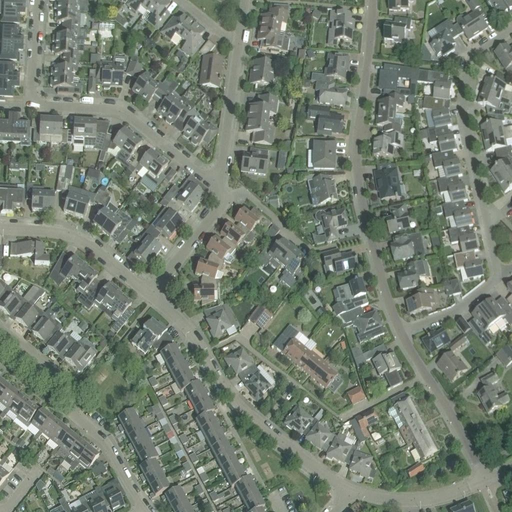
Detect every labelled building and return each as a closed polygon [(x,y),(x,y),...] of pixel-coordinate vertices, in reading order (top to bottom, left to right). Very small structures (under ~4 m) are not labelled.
[(81,0),(64,0),(64,2),(58,2),(58,3),(55,4),(54,9),(57,11),(57,13),(81,13),(77,13),(77,7),(81,7),(81,0)] [(141,7),(147,12),(156,0),(131,0),(127,6),(136,13),(141,7)] [(164,0),(156,0),(147,12),(153,17),(148,23),(157,30),(168,17),(163,13),(170,4),(164,0)] [(389,0),(389,11),(399,11),(401,11),(401,10),(409,10),(410,3),(413,3),(413,0),(389,0)] [(465,0),(474,13),(482,7),(476,0),(465,0)] [(511,0),(490,0),(487,2),(489,4),(494,12),(497,11),(502,18),(507,15),(509,18),(509,17),(508,16),(511,13),(511,12),(511,11),(511,0)] [(0,5),(0,14),(2,15),(1,22),(9,23),(19,23),(19,13),(25,13),(26,7),(0,5)] [(262,16),(260,28),(279,31),(280,24),(286,25),(287,23),(288,13),(289,7),(274,6),(273,10),(270,10),(269,17),(262,16)] [(314,10),(311,16),(315,19),(319,12),(314,10)] [(337,40),(351,41),(352,28),(353,28),(354,21),(349,21),(350,14),(340,13),(332,12),(331,22),(333,22),(332,31),(330,30),(329,45),(337,45),(337,40)] [(63,23),(63,29),(80,30),(81,13),(57,13),(57,23),(63,23)] [(458,25),(461,28),(456,32),(459,36),(463,33),(464,34),(465,34),(469,42),(488,30),(482,21),(477,13),(475,14),(467,19),(466,19),(466,18),(465,18),(464,17),(463,17),(462,17),(461,18),(460,18),(459,19),(459,20),(458,20),(458,21),(458,22),(458,23),(458,24),(458,25)] [(118,15),(114,20),(118,24),(122,19),(118,15)] [(176,35),(181,40),(194,24),(184,16),(177,24),(172,20),(161,33),(171,41),(176,35)] [(385,44),(385,42),(405,44),(406,31),(410,32),(412,21),(398,19),(398,26),(387,24),(384,44),(385,44)] [(441,55),(444,58),(455,51),(452,48),(456,45),(453,40),(459,36),(456,32),(449,21),(435,30),(439,36),(432,40),(434,44),(431,46),(438,57),(441,55)] [(194,24),(181,40),(187,44),(182,50),(192,58),(202,45),(197,41),(204,32),(194,24)] [(0,33),(0,42),(24,44),(24,38),(18,37),(19,27),(1,26),(1,34),(0,33)] [(278,38),(279,31),(260,28),(258,41),(263,42),(262,49),(271,50),(271,53),(279,54),(280,51),(288,53),(290,40),(278,38)] [(63,29),(63,35),(56,34),(56,36),(53,37),(53,42),(56,44),(56,45),(75,46),(84,46),(84,40),(79,39),(80,30),(63,29)] [(144,39),(141,42),(147,47),(151,42),(147,39),(144,39)] [(152,41),(147,47),(152,51),(156,47),(156,44),(152,41)] [(209,41),(199,53),(202,55),(207,56),(215,46),(209,41)] [(23,50),(24,44),(0,42),(0,59),(7,60),(17,60),(17,50),(23,50)] [(55,55),(61,56),(61,62),(78,63),(78,52),(74,52),(75,46),(56,45),(56,46),(53,47),(52,53),(55,54),(55,55)] [(511,48),(510,50),(507,47),(496,55),(506,71),(511,66),(511,48)] [(329,55),(328,60),(328,63),(330,63),(329,69),(325,69),(323,77),(328,78),(334,79),(344,80),(345,72),(347,72),(348,68),(349,58),(339,57),(329,55)] [(131,62),(126,74),(132,76),(137,64),(139,59),(134,57),(131,62)] [(278,58),(275,58),(265,57),(264,64),(254,62),(253,74),(252,74),(250,84),(271,87),(274,66),(277,66),(278,58)] [(113,64),(112,87),(122,88),(123,69),(126,69),(126,61),(126,59),(114,58),(113,64)] [(206,58),(205,58),(204,58),(200,86),(219,88),(220,81),(221,81),(221,79),(220,79),(222,60),(206,58)] [(54,76),(54,78),(73,79),(73,73),(77,73),(78,63),(61,62),(61,68),(54,67),(54,69),(51,70),(51,75),(54,76)] [(0,79),(20,81),(20,75),(14,74),(15,64),(5,63),(0,63),(0,79)] [(111,87),(112,87),(113,64),(97,63),(96,80),(102,80),(102,86),(103,86),(104,90),(109,90),(111,87)] [(143,67),(137,64),(132,76),(138,79),(143,67)] [(414,70),(387,67),(386,74),(382,74),(380,90),(396,91),(397,82),(399,82),(399,79),(413,81),(414,70)] [(132,90),(140,97),(152,82),(148,78),(150,75),(147,72),(132,90)] [(445,101),(450,102),(452,86),(449,86),(449,83),(448,83),(450,76),(420,72),(418,83),(436,86),(434,99),(434,100),(445,101)] [(485,89),(484,92),(511,101),(511,94),(505,93),(507,86),(509,87),(511,82),(498,72),(495,82),(486,80),(483,88),(485,89)] [(51,79),(50,86),(53,87),(53,88),(58,88),(60,89),(59,94),(57,94),(81,95),(81,85),(78,85),(73,85),(73,79),(54,78),(51,79)] [(20,81),(0,79),(0,96),(13,97),(13,87),(19,87),(20,81)] [(157,86),(152,82),(140,97),(148,104),(152,99),(157,103),(168,89),(160,83),(157,86)] [(317,91),(321,92),(320,103),(323,104),(334,105),(344,107),(346,92),(337,91),(333,91),(333,88),(334,84),(324,83),(318,82),(317,91)] [(178,103),(174,100),(177,97),(173,94),(168,89),(157,103),(162,106),(158,111),(166,118),(178,103)] [(501,104),(511,108),(511,103),(511,101),(484,92),(480,104),(484,106),(484,107),(485,107),(486,107),(490,108),(491,116),(504,117),(503,111),(499,110),(501,104)] [(248,119),(267,122),(268,114),(276,115),(278,100),(261,97),(260,107),(250,106),(248,119)] [(379,102),(378,114),(396,115),(397,108),(403,108),(403,98),(389,97),(389,103),(379,102)] [(182,123),(193,110),(195,108),(182,98),(178,103),(166,118),(167,119),(165,121),(170,125),(173,124),(174,124),(178,119),(182,123)] [(432,112),(436,129),(448,127),(452,126),(449,111),(446,111),(445,108),(444,108),(445,101),(434,100),(434,99),(425,98),(423,111),(432,112)] [(302,108),(301,117),(308,118),(308,120),(319,122),(319,124),(318,131),(318,134),(321,134),(331,135),(331,133),(341,134),(343,119),(328,117),(329,110),(319,109),(309,107),(309,109),(302,108)] [(191,139),(203,124),(208,117),(204,114),(201,117),(193,110),(182,123),(183,123),(187,127),(183,132),(184,133),(183,136),(187,139),(190,138),(191,139)] [(396,115),(378,114),(377,126),(386,127),(386,133),(392,134),(401,134),(401,128),(402,126),(403,123),(402,122),(403,116),(396,115)] [(3,142),(12,143),(13,116),(7,116),(7,122),(0,121),(0,142),(2,142),(3,142)] [(20,116),(13,116),(12,143),(21,143),(21,140),(29,140),(29,133),(30,123),(19,122),(20,116)] [(487,125),(487,126),(481,127),(483,136),(485,136),(485,140),(511,133),(511,127),(504,129),(502,123),(505,122),(504,117),(491,116),(493,125),(489,126),(489,125),(487,125)] [(52,120),(40,119),(40,130),(34,129),(33,142),(50,143),(52,120)] [(267,122),(248,119),(246,132),(256,134),(255,144),(271,146),(274,130),(266,129),(267,122)] [(50,143),(51,143),(67,144),(68,131),(62,131),(63,120),(52,120),(50,143)] [(84,147),(85,139),(86,122),(74,121),(74,132),(68,131),(67,144),(73,144),(73,147),(84,147)] [(97,122),(86,122),(85,139),(84,147),(95,148),(97,122)] [(198,144),(199,145),(203,140),(208,144),(219,131),(211,125),(211,124),(208,127),(203,124),(191,139),(192,139),(191,142),(195,146),(198,144)] [(439,143),(441,154),(453,152),(457,151),(454,136),(453,136),(453,135),(450,136),(448,127),(452,126),(448,127),(436,129),(427,131),(430,145),(439,143)] [(133,137),(124,130),(118,138),(113,144),(111,141),(112,137),(106,135),(103,147),(101,152),(105,153),(108,154),(110,154),(116,159),(118,156),(121,152),(122,151),(133,137)] [(97,146),(103,147),(106,135),(101,133),(101,134),(99,140),(97,146)] [(511,133),(485,140),(488,152),(493,151),(493,152),(494,152),(494,151),(498,150),(500,157),(511,153),(511,152),(511,148),(511,147),(511,146),(511,133)] [(403,137),(393,136),(389,136),(389,142),(376,141),(374,157),(393,159),(394,148),(402,148),(403,137)] [(131,166),(139,156),(135,153),(141,144),(142,142),(135,137),(133,138),(133,137),(122,151),(121,152),(118,156),(126,163),(123,166),(128,170),(131,166)] [(309,168),(314,169),(334,169),(335,142),(315,142),(314,160),(309,160),(309,168)] [(254,156),(244,155),(241,176),(242,176),(242,173),(259,175),(265,175),(267,166),(269,152),(255,150),(254,156)] [(444,168),(447,179),(459,177),(463,176),(459,161),(457,161),(456,158),(455,159),(453,152),(457,151),(453,152),(441,154),(433,156),(435,170),(444,168)] [(142,179),(144,177),(159,159),(151,152),(144,160),(139,156),(131,166),(128,170),(133,174),(136,171),(139,173),(138,175),(142,179)] [(279,153),(277,170),(285,171),(287,154),(279,153)] [(511,154),(511,153),(500,157),(502,165),(498,167),(497,168),(497,167),(496,168),(496,169),(492,171),(499,182),(511,173),(511,154)] [(160,160),(159,159),(144,177),(145,177),(158,188),(164,180),(166,178),(161,174),(168,166),(167,165),(167,163),(162,159),(160,160)] [(97,166),(97,169),(100,171),(103,171),(105,168),(104,165),(101,163),(97,166)] [(56,191),(62,192),(64,179),(65,174),(66,167),(61,166),(59,178),(56,191)] [(98,179),(100,172),(89,170),(88,177),(98,179)] [(169,183),(171,181),(177,173),(172,170),(166,178),(164,180),(169,183)] [(397,170),(378,173),(375,174),(378,191),(380,190),(382,202),(392,200),(401,198),(397,170)] [(121,178),(113,172),(109,177),(117,183),(121,178)] [(511,173),(499,182),(501,185),(500,186),(505,194),(510,190),(510,191),(511,190),(511,189),(511,173)] [(191,186),(184,195),(198,206),(205,197),(201,194),(205,188),(191,177),(186,182),(191,186)] [(319,194),(311,196),(314,206),(331,202),(331,203),(333,203),(333,202),(337,201),(334,189),(333,189),(332,183),(329,184),(327,177),(320,179),(313,181),(314,188),(317,188),(319,194)] [(450,193),(452,204),(464,202),(468,201),(465,186),(462,186),(461,183),(460,184),(459,177),(447,179),(438,181),(441,195),(450,193)] [(70,180),(64,179),(62,192),(68,193),(70,180)] [(1,213),(7,214),(8,187),(0,186),(0,207),(1,207),(1,213)] [(8,187),(7,214),(13,214),(14,208),(24,209),(25,199),(25,191),(24,191),(24,186),(18,186),(18,187),(8,187)] [(32,211),(43,212),(44,194),(33,193),(33,188),(27,187),(26,200),(32,201),(32,211)] [(62,192),(61,199),(67,201),(67,203),(64,212),(74,216),(80,199),(82,191),(69,188),(68,193),(62,192)] [(95,202),(98,204),(105,193),(99,190),(96,196),(93,201),(95,202)] [(80,199),(74,216),(85,219),(87,212),(90,203),(93,205),(95,202),(93,201),(96,196),(82,191),(80,199)] [(169,204),(179,212),(183,208),(191,214),(198,206),(184,195),(179,191),(169,204)] [(113,217),(119,210),(118,210),(118,211),(110,204),(111,202),(110,201),(109,203),(106,202),(109,197),(110,195),(105,193),(98,204),(104,207),(103,209),(104,211),(93,224),(102,231),(113,217)] [(55,195),(44,194),(43,212),(54,212),(55,195)] [(274,197),(269,197),(270,209),(275,208),(278,208),(276,196),(274,197)] [(469,227),(473,226),(470,211),(467,211),(467,208),(465,209),(464,202),(468,201),(464,202),(452,204),(443,206),(446,220),(455,218),(457,229),(458,230),(469,227)] [(163,221),(176,232),(183,223),(175,217),(179,212),(169,204),(158,217),(163,221)] [(393,219),(387,220),(390,234),(411,230),(408,216),(407,216),(405,207),(391,210),(393,219)] [(259,223),(267,229),(272,224),(253,209),(253,210),(255,211),(251,216),(244,209),(235,220),(241,225),(251,233),(259,223)] [(119,210),(102,231),(111,238),(117,230),(122,233),(123,231),(123,232),(130,223),(131,222),(118,211),(119,211),(119,210)] [(322,223),(323,225),(326,236),(328,243),(332,241),(337,240),(335,229),(347,226),(343,212),(326,216),(326,215),(326,214),(325,213),(324,212),(322,212),(321,212),(319,212),(318,213),(317,214),(316,215),(315,217),(316,218),(316,220),(317,221),(318,222),(319,223),(321,223),(322,223)] [(147,230),(157,239),(161,234),(169,241),(176,232),(163,221),(156,229),(151,226),(147,230)] [(221,235),(227,240),(227,239),(236,247),(237,247),(242,240),(247,244),(250,244),(255,237),(251,234),(252,233),(251,233),(241,225),(237,230),(229,224),(221,235)] [(265,236),(272,241),(280,231),(274,226),(265,236)] [(449,231),(454,256),(463,254),(463,255),(475,252),(479,251),(475,236),(473,236),(472,234),(472,233),(471,234),(469,227),(458,230),(457,229),(449,231)] [(157,239),(147,230),(140,239),(136,240),(135,242),(141,247),(155,258),(162,250),(154,243),(157,239)] [(122,233),(115,242),(120,245),(128,235),(123,232),(123,231),(122,233)] [(396,246),(393,246),(392,247),(393,252),(395,262),(405,260),(415,258),(425,256),(421,234),(413,236),(394,240),(396,246)] [(209,257),(224,263),(224,262),(230,264),(234,259),(232,257),(230,256),(234,252),(237,248),(237,247),(236,247),(227,239),(227,240),(223,244),(221,242),(215,238),(206,249),(212,254),(210,257),(209,257)] [(266,249),(257,260),(266,268),(270,264),(272,266),(277,270),(281,266),(294,251),(283,242),(277,249),(276,248),(272,253),(266,249)] [(35,265),(49,266),(50,258),(43,257),(44,246),(17,244),(17,245),(12,245),(12,244),(11,244),(11,254),(10,256),(35,258),(35,265)] [(128,259),(127,259),(139,269),(143,263),(148,267),(155,258),(141,247),(135,255),(133,254),(128,259)] [(281,266),(286,270),(282,274),(284,276),(280,280),(292,290),(301,277),(304,272),(304,271),(301,277),(296,273),(300,268),(298,266),(304,259),(294,251),(281,266)] [(338,251),(322,255),(325,267),(331,265),(334,277),(344,274),(343,272),(358,269),(354,254),(340,258),(338,251)] [(463,255),(463,254),(454,256),(457,269),(457,271),(466,269),(468,280),(484,277),(481,262),(478,262),(477,259),(476,259),(475,252),(463,255)] [(201,281),(221,281),(224,274),(221,273),(224,263),(209,257),(209,258),(211,258),(210,264),(200,261),(196,274),(203,277),(201,281)] [(68,276),(75,281),(86,267),(75,258),(65,269),(58,263),(49,278),(55,283),(60,276),(65,280),(68,276)] [(427,263),(418,265),(408,267),(410,275),(399,277),(401,291),(421,287),(419,280),(430,278),(427,263)] [(98,276),(86,267),(75,281),(81,286),(78,290),(83,294),(77,301),(83,306),(94,292),(88,288),(98,276)] [(444,280),(441,284),(442,286),(443,288),(450,286),(448,279),(444,280)] [(0,305),(0,306),(13,291),(1,281),(0,282),(0,295),(5,299),(0,305)] [(221,281),(201,281),(201,282),(203,282),(204,288),(194,288),(194,302),(202,302),(202,306),(202,307),(213,302),(214,302),(214,292),(217,292),(217,281),(221,281)] [(337,317),(339,316),(368,304),(367,304),(365,296),(366,296),(364,290),(364,288),(363,284),(362,283),(361,281),(356,283),(356,282),(354,282),(354,283),(350,285),(350,286),(342,288),(347,303),(342,304),(341,303),(332,308),(337,317)] [(451,282),(453,296),(461,294),(458,281),(451,282)] [(99,308),(103,304),(109,309),(120,295),(119,294),(121,292),(111,284),(109,286),(100,297),(94,292),(83,306),(89,311),(95,304),(99,308)] [(40,290),(36,295),(41,299),(45,292),(40,290)] [(29,304),(13,291),(0,306),(0,309),(9,317),(10,317),(16,309),(21,313),(16,319),(16,320),(30,302),(29,304)] [(432,291),(423,293),(419,293),(410,295),(411,302),(408,303),(410,315),(427,312),(426,307),(435,305),(433,295),(432,291)] [(117,334),(120,330),(128,320),(122,316),(132,304),(120,295),(109,309),(115,314),(112,318),(117,322),(111,329),(117,334)] [(496,325),(502,320),(504,322),(505,321),(511,328),(511,326),(511,311),(508,307),(501,312),(493,301),(488,305),(487,304),(483,307),(484,308),(483,309),(496,325)] [(32,333),(46,316),(30,302),(16,320),(27,329),(34,320),(39,324),(32,333)] [(360,344),(375,338),(384,335),(376,313),(364,317),(361,308),(368,305),(368,304),(339,316),(346,325),(352,323),(353,327),(358,329),(361,328),(364,334),(357,336),(360,344)] [(212,318),(207,321),(212,331),(210,332),(213,337),(215,337),(226,331),(229,336),(237,333),(234,327),(231,328),(223,313),(225,312),(222,306),(218,308),(208,311),(212,318)] [(249,320),(250,320),(262,329),(272,316),(259,307),(255,312),(249,320)] [(322,308),(315,313),(322,320),(329,314),(324,309),(323,309),(322,308)] [(478,313),(473,317),(481,328),(474,333),(485,347),(494,340),(489,333),(491,332),(489,330),(496,325),(483,309),(482,310),(481,309),(477,311),(478,313)] [(55,338),(47,348),(63,329),(46,316),(32,333),(44,342),(50,334),(55,338)] [(156,351),(165,347),(174,342),(172,339),(165,333),(167,330),(159,323),(158,324),(152,319),(141,333),(139,332),(130,343),(145,355),(151,347),(156,351)] [(472,330),(464,320),(463,319),(456,324),(465,335),(472,330)] [(82,322),(78,326),(83,331),(87,326),(82,322)] [(288,328),(280,339),(273,346),(297,366),(304,358),(299,354),(304,348),(309,341),(300,333),(299,335),(298,336),(288,328)] [(65,359),(79,342),(78,343),(62,331),(63,329),(47,348),(59,357),(65,348),(70,352),(65,359)] [(423,342),(431,355),(450,343),(444,333),(438,337),(436,334),(423,342)] [(453,354),(467,343),(462,337),(449,348),(453,354)] [(88,349),(79,342),(65,359),(76,368),(76,369),(79,365),(84,370),(88,365),(96,355),(95,355),(88,349)] [(160,354),(165,363),(166,364),(180,356),(177,350),(181,348),(179,345),(160,354)] [(507,369),(511,364),(511,352),(508,347),(497,356),(507,369)] [(297,366),(311,377),(324,362),(312,352),(311,353),(304,348),(299,354),(304,358),(297,366)] [(351,350),(355,360),(363,355),(361,352),(354,349),(351,350)] [(363,355),(355,360),(358,370),(367,365),(365,362),(371,359),(375,367),(380,376),(384,374),(391,389),(390,390),(403,384),(403,383),(402,384),(396,372),(400,369),(393,355),(388,357),(385,359),(382,360),(381,358),(377,358),(377,357),(374,351),(373,350),(363,355)] [(242,373),(245,378),(257,369),(254,364),(252,366),(243,351),(227,360),(228,361),(226,362),(229,367),(231,366),(237,376),(242,373)] [(451,355),(446,359),(438,365),(444,372),(445,371),(454,381),(458,378),(458,379),(460,377),(467,371),(461,363),(460,365),(451,355)] [(166,364),(171,374),(189,364),(187,361),(184,363),(180,356),(166,364)] [(329,366),(326,364),(324,362),(311,377),(326,390),(331,384),(332,385),(334,383),(333,382),(338,376),(328,368),(329,366)] [(171,374),(176,383),(190,376),(187,369),(191,367),(189,364),(171,374)] [(257,369),(245,378),(250,382),(245,386),(253,395),(252,396),(256,401),(257,399),(257,400),(271,387),(259,375),(261,373),(257,369)] [(495,374),(490,377),(482,382),(487,391),(478,396),(488,415),(502,407),(502,406),(510,402),(506,395),(498,399),(491,386),(499,382),(495,374)] [(181,393),(185,391),(199,384),(199,383),(197,380),(194,382),(190,376),(176,383),(181,393)] [(0,401),(10,388),(1,381),(0,381),(0,401)] [(202,390),(199,384),(185,391),(189,400),(208,391),(206,388),(202,390)] [(3,413),(7,415),(10,411),(8,410),(19,396),(10,388),(0,401),(0,403),(7,409),(3,413)] [(359,389),(347,395),(352,406),(365,399),(359,389)] [(189,400),(195,410),(209,402),(206,396),(209,394),(208,391),(189,400)] [(389,410),(388,414),(390,417),(393,418),(398,415),(404,427),(399,430),(404,428),(413,423),(410,418),(419,413),(411,399),(406,402),(405,400),(406,399),(403,394),(390,401),(394,408),(389,410)] [(18,417),(29,404),(19,396),(8,410),(10,411),(18,417)] [(195,410),(199,419),(218,410),(216,407),(212,409),(209,402),(195,410)] [(38,411),(29,404),(18,417),(16,419),(28,429),(31,425),(32,424),(30,422),(38,411)] [(310,434),(306,439),(319,423),(319,422),(314,419),(312,421),(299,410),(296,407),(286,420),(287,421),(289,422),(288,424),(287,426),(291,429),(293,428),(302,435),(305,430),(310,434)] [(218,410),(199,419),(196,421),(201,431),(216,423),(212,417),(216,415),(214,412),(218,410)] [(373,410),(362,416),(367,427),(379,421),(373,410)] [(36,435),(39,438),(43,434),(41,433),(52,419),(43,411),(32,424),(31,425),(39,431),(36,435)] [(138,421),(138,420),(133,411),(118,419),(122,425),(118,427),(120,430),(138,421)] [(408,446),(413,444),(430,435),(419,413),(410,418),(413,423),(399,430),(408,446)] [(318,414),(314,419),(319,422),(322,418),(318,414)] [(355,420),(360,429),(365,438),(369,436),(365,428),(367,427),(362,416),(355,420)] [(50,440),(62,426),(52,419),(41,433),(43,434),(50,440)] [(143,430),(138,421),(120,430),(121,434),(125,432),(128,438),(143,430)] [(201,431),(206,441),(224,431),(223,428),(219,430),(216,423),(201,431)] [(327,456),(337,438),(333,434),(331,436),(318,425),(320,423),(319,423),(306,439),(307,439),(305,441),(310,444),(311,443),(320,450),(324,446),(330,450),(327,456)] [(55,450),(58,453),(61,449),(60,448),(71,434),(62,426),(50,440),(58,446),(55,450)] [(361,444),(367,441),(365,438),(360,429),(354,432),(361,444)] [(143,430),(128,438),(132,444),(128,446),(130,450),(148,440),(143,430)] [(206,441),(211,450),(226,442),(222,436),(226,434),(224,431),(206,441)] [(60,448),(61,449),(69,455),(80,441),(71,434),(60,448)] [(350,471),(356,454),(357,449),(352,446),(352,448),(344,444),(347,438),(339,434),(337,438),(327,456),(328,456),(327,458),(332,460),(333,459),(343,464),(346,459),(352,462),(350,471)] [(439,452),(430,435),(413,444),(416,450),(411,453),(416,462),(421,459),(422,461),(439,452)] [(20,440),(16,445),(22,450),(26,445),(20,440)] [(153,449),(148,440),(130,450),(131,453),(135,451),(139,457),(153,449)] [(77,461),(78,463),(89,449),(80,441),(69,455),(64,462),(71,468),(70,470),(73,472),(76,468),(73,466),(77,461)] [(211,450),(216,460),(235,450),(233,447),(229,449),(226,442),(211,450)] [(90,473),(92,472),(103,466),(96,460),(99,457),(89,449),(78,463),(77,461),(73,466),(76,468),(80,464),(90,473)] [(140,469),(155,461),(158,459),(153,449),(139,457),(142,463),(138,465),(140,469)] [(16,450),(13,454),(20,460),(24,456),(16,450)] [(216,460),(221,469),(236,461),(233,455),(236,453),(235,450),(216,460)] [(356,454),(350,471),(361,474),(360,476),(366,478),(366,476),(367,476),(372,459),(363,456),(356,454)] [(155,461),(140,469),(143,475),(140,477),(141,480),(160,470),(155,461)] [(221,469),(226,479),(245,469),(243,466),(239,468),(236,461),(221,469)] [(0,486),(9,475),(1,469),(5,465),(1,462),(0,463),(0,486)] [(406,473),(410,479),(424,471),(420,464),(406,473)] [(107,473),(103,466),(92,472),(95,479),(98,478),(107,473)] [(226,479),(231,488),(246,480),(243,474),(246,472),(245,469),(226,479)] [(165,480),(160,470),(141,480),(143,483),(147,481),(150,488),(165,480)] [(235,487),(240,496),(255,488),(251,482),(255,480),(253,476),(246,480),(231,488),(232,489),(235,487)] [(125,495),(117,480),(110,483),(109,487),(111,492),(105,495),(109,504),(113,511),(114,511),(125,506),(120,498),(125,495)] [(165,480),(150,488),(154,494),(150,496),(152,499),(170,490),(165,480)] [(40,481),(36,486),(39,493),(46,485),(40,481)] [(88,504),(92,511),(106,511),(104,506),(109,504),(105,495),(103,492),(100,487),(94,490),(95,491),(85,497),(87,501),(88,504)] [(240,496),(245,505),(263,496),(262,493),(258,495),(255,488),(240,496)] [(180,489),(170,494),(161,498),(163,502),(167,500),(170,506),(185,499),(180,489)] [(511,500),(511,499),(509,491),(503,494),(507,502),(511,500)] [(245,505),(248,511),(255,511),(264,507),(261,501),(265,499),(263,496),(245,505)] [(92,511),(88,504),(87,503),(87,501),(85,497),(79,500),(79,501),(81,504),(82,507),(73,511),(92,511)] [(170,506),(173,511),(182,511),(190,508),(185,499),(170,506)] [(63,511),(71,511),(70,510),(68,507),(67,503),(61,506),(63,511)] [(473,511),(470,503),(449,511),(473,511)]
